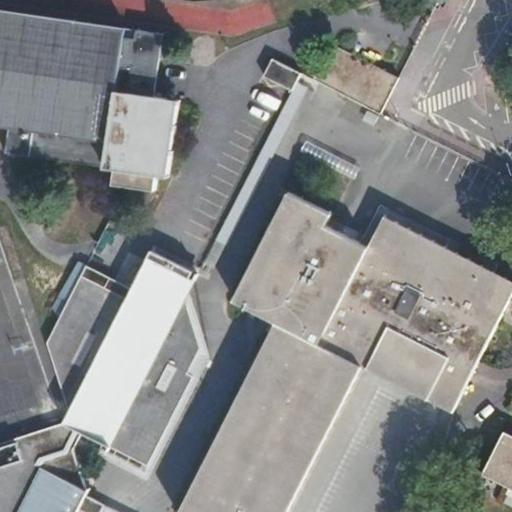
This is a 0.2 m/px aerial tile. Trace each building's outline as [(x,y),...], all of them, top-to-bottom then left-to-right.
[(246,6),(225,11),(231,32),(252,26),(246,6)] [(168,182),(179,103),(150,99),(159,38),(0,15),(0,132),(4,133),(1,159),(111,175),(109,189),(153,195),(155,180),(168,182)] [(393,80),(325,45),(305,83),(375,118),(394,81),(393,80)] [(281,94),(291,76),(261,60),(252,79),(281,94)] [(389,109),(403,113),(412,84),(398,80),(389,109)] [(296,83),(254,169),(266,175),(308,89),(296,83)] [(289,511),(365,360),(456,405),(511,293),(511,270),(387,208),(372,239),(330,217),(334,207),(291,185),(237,293),(279,316),(179,511),(289,511)] [(85,493),(72,453),(80,437),(145,469),(179,399),(189,379),(186,374),(198,349),(183,301),(194,275),(147,252),(129,290),(123,300),(77,278),(43,343),(46,354),(66,414),(60,426),(0,445),(0,511),(91,511),(95,505),(83,498),(85,493)] [(129,290),(82,268),(77,278),(123,300),(129,290)] [(511,442),(502,437),(480,481),(511,496),(511,442)]
